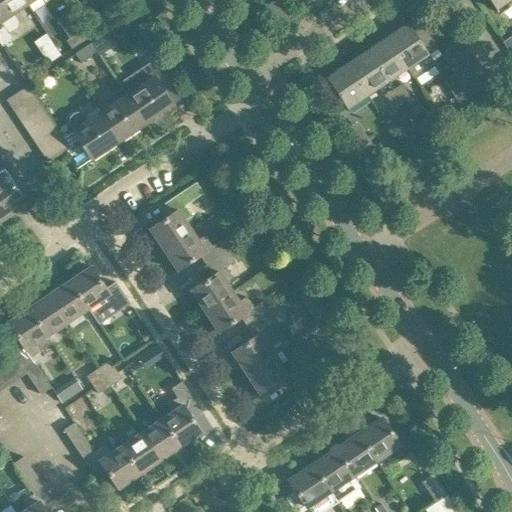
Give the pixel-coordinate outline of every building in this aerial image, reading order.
[(27,4),(23,0),(0,0),(0,44),(2,46),(13,39),(9,33),(17,28),(18,21),(13,13),(27,4)] [(274,0),(265,7),(278,28),(288,21),(274,0)] [(488,0),(495,9),(508,0),(488,0)] [(386,37),(407,68),(413,78),(434,64),(427,54),(437,48),(422,26),(421,27),(423,29),(414,35),(407,23),(386,37)] [(66,41),(72,49),(88,38),(83,30),(66,41)] [(105,34),(91,43),(97,51),(111,42),(105,34)] [(511,56),(511,35),(502,42),(511,56)] [(387,81),(407,68),(386,37),(366,51),(387,81)] [(448,64),(457,58),(469,50),(462,39),(441,53),(448,64)] [(97,51),(91,43),(75,54),(81,62),(97,51)] [(455,74),(476,60),(469,50),(457,58),(448,64),(455,74)] [(60,56),(57,51),(48,57),(51,62),(60,56)] [(366,51),(346,64),(367,95),(387,81),(366,51)] [(455,74),(462,85),(483,71),(476,60),(455,74)] [(346,108),(367,95),(346,64),(326,77),(346,108)] [(152,77),(126,94),(146,123),(172,105),(163,92),(173,86),(159,65),(148,72),(152,77)] [(469,95),(490,81),(483,71),(462,85),(469,95)] [(458,103),(469,95),(462,85),(455,74),(443,81),(458,103)] [(401,83),(392,89),(402,104),(411,98),(401,83)] [(35,96),(28,85),(6,100),(13,111),(35,96)] [(114,102),(99,112),(119,141),(146,123),(126,94),(122,89),(110,97),(114,102)] [(393,110),(402,104),(392,89),(383,95),(393,110)] [(13,111),(19,120),(41,106),(35,96),(13,111)] [(41,106),(19,120),(26,130),(48,116),(41,106)] [(92,159),(119,141),(99,112),(97,109),(85,117),(84,116),(83,115),(81,114),(80,114),(79,114),(77,113),(75,114),(74,114),(72,115),(70,117),(69,119),(69,120),(69,121),(68,123),(69,124),(69,126),(70,127),(92,159)] [(55,126),(48,116),(26,130),(33,141),(55,126)] [(55,126),(33,141),(40,151),(62,136),(55,126)] [(69,147),(62,136),(40,151),(47,162),(69,147)] [(371,167),(382,160),(368,139),(357,146),(371,167)] [(8,196),(18,190),(4,169),(0,171),(0,220),(17,209),(8,196)] [(148,229),(162,250),(191,231),(184,220),(191,216),(184,205),(192,199),(186,189),(164,204),(171,214),(148,229)] [(197,240),(191,231),(162,250),(176,270),(199,256),(205,265),(227,250),(220,240),(211,246),(204,235),(197,240)] [(189,290),(203,311),(232,292),(226,282),(232,277),(225,266),(234,261),(227,250),(205,265),(212,275),(189,290)] [(119,310),(130,303),(115,282),(105,289),(90,266),(69,280),(88,309),(93,316),(114,302),(119,310)] [(69,280),(48,294),(67,323),(88,309),(69,280)] [(239,302),(232,292),(203,311),(217,332),(240,317),(246,327),(269,312),(262,302),(253,308),(246,297),(239,302)] [(46,337),(67,323),(48,294),(27,308),(46,337)] [(21,345),(11,351),(26,374),(27,375),(37,367),(31,358),(42,350),(37,343),(46,337),(27,308),(6,322),(21,345)] [(231,352),(244,373),(273,354),(267,344),(274,339),(266,328),(275,322),(269,312),(246,327),(253,337),(231,352)] [(26,374),(11,351),(1,358),(15,381),(26,374)] [(280,364),(273,354),(244,373),(258,394),(281,378),(288,389),(309,374),(303,364),(294,370),(287,359),(280,364)] [(1,358),(0,358),(0,378),(6,387),(15,381),(1,358)] [(109,362),(98,370),(104,379),(115,371),(109,362)] [(51,387),(37,367),(27,375),(40,394),(51,387)] [(87,378),(91,385),(93,387),(104,379),(98,370),(87,378)] [(115,371),(104,379),(110,388),(122,380),(115,371)] [(104,379),(93,387),(99,396),(110,388),(104,379)] [(196,403),(181,381),(171,389),(176,396),(165,403),(170,411),(160,417),(180,447),(201,433),(186,410),(196,403)] [(159,461),(180,447),(160,417),(139,431),(159,461)] [(381,418),(358,433),(383,471),(406,456),(381,418)] [(74,423),(73,423),(63,430),(78,451),(88,444),(74,423)] [(139,431),(118,445),(138,475),(159,461),(139,431)] [(353,476),(375,461),(382,472),(383,471),(358,433),(335,449),(353,476)] [(117,489),(138,475),(118,445),(109,452),(104,445),(93,452),(88,444),(78,451),(77,451),(92,473),(102,466),(117,489)] [(361,488),(353,476),(335,449),(311,464),(329,491),(337,503),(361,488)] [(23,457),(13,464),(27,485),(37,478),(23,457)] [(329,491),(311,464),(288,480),(304,505),(294,511),(309,511),(306,507),(329,491)] [(421,482),(434,501),(446,493),(433,474),(421,482)] [(52,500),(37,478),(27,485),(33,494),(22,501),(27,509),(22,511),(45,511),(42,507),(52,500)] [(459,511),(446,493),(434,501),(435,503),(425,509),(427,511),(459,511)]
